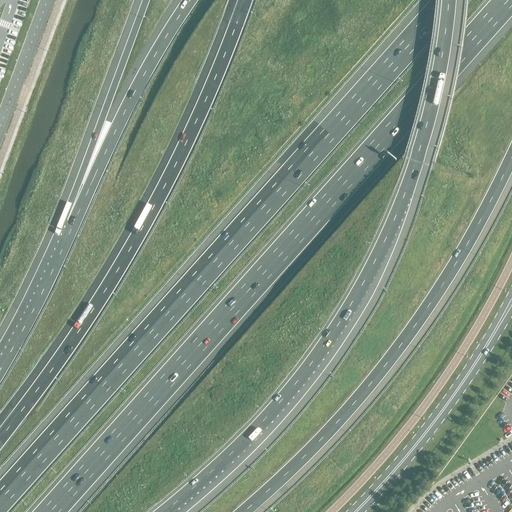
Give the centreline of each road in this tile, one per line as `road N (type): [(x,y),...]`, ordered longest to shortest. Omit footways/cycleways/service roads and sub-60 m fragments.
road 1 (motorway): [(52,511),(509,0)]
road 2 (motorway): [(449,0),(0,499)]
road 3 (motorway): [(163,511),(264,425),(343,324),(386,244),(416,160),(448,0)]
road 4 (motorway): [(244,0),(214,82),(131,249),(0,441)]
road 5 (motorway): [(243,511),(369,386),(429,307),(511,157)]
road 6 (motorway): [(191,0),(123,116),(48,273)]
road 7 (motorway): [(145,0),(48,273)]
road 8 (tertiary): [(356,511),(488,346)]
road 9 (unclassified): [(0,131),(47,0)]
